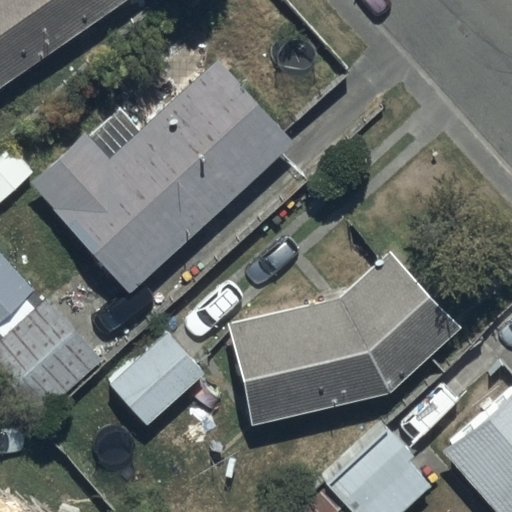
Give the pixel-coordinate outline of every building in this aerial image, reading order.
[(0,0),(0,85),(120,0),(0,0)] [(27,186),(123,293),(289,143),(215,60),(135,133),(113,108),(27,186)] [(332,299),(225,323),(244,425),(384,395),(455,329),(384,253),(332,299)] [(97,362),(43,300),(31,311),(20,297),(29,289),(0,255),(0,338),(0,339),(0,393),(26,424),(97,362)] [(142,426),(204,370),(163,325),(101,381),(142,426)] [(511,511),(511,385),(437,451),(490,511),(511,511)] [(380,426),(321,486),(347,511),(397,511),(425,484),(405,464),(412,458),(380,426)]
